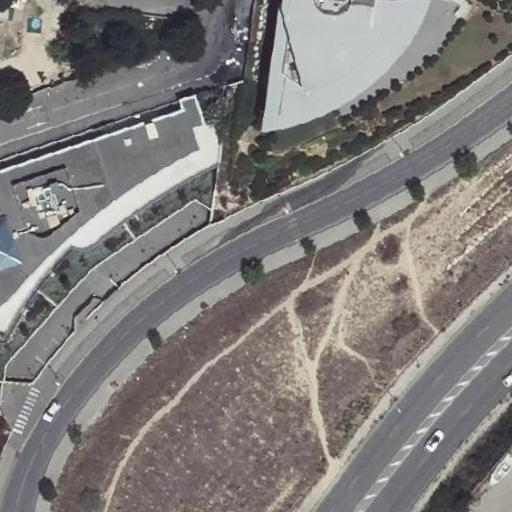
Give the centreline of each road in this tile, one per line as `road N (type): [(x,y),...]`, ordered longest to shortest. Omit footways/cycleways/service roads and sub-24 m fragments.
road 1 (residential): [(511,101),(412,167),(187,284),(137,322),(52,421),(22,483)]
road 2 (primary): [(511,307),(455,362),(337,511)]
road 3 (unclassified): [(0,123),(190,62),(216,44),(224,17)]
road 4 (primary): [(385,511),(511,362)]
